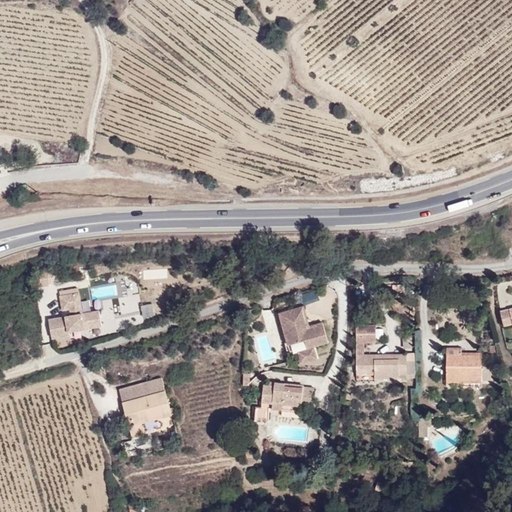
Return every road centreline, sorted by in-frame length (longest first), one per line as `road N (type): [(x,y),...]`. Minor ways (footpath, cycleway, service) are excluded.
road 1 (unclassified): [(46,364),(363,267),(511,264)]
road 2 (secondary): [(68,226),(418,210),(511,178)]
road 3 (track): [(84,0),(106,45),(106,83),(77,173)]
